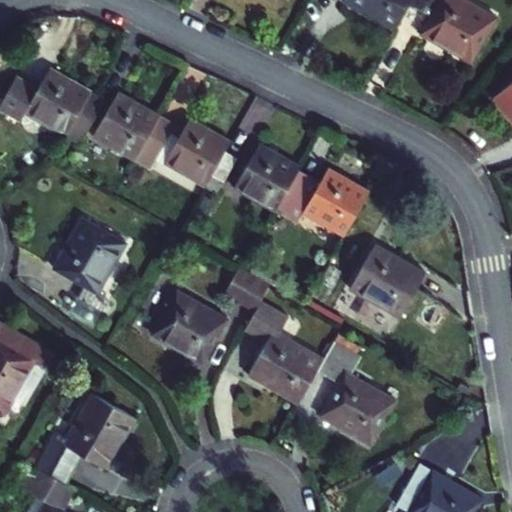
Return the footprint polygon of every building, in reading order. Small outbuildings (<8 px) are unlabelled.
[(404,4),(406,0),(345,0),(344,1),(389,29),(404,4)] [(424,0),(406,0),(404,4),(418,11),(424,0)] [(443,0),(424,0),(418,11),(432,20),(443,0)] [(496,20),(461,0),(443,0),(432,20),(424,34),(472,62),(496,20)] [(89,101),(92,96),(49,72),(37,93),(11,78),(0,98),(0,122),(5,125),(14,110),(67,140),(89,101)] [(511,85),(492,101),(511,126),(511,85)] [(89,101),(67,140),(83,149),(106,109),(89,101)] [(134,162),(154,126),(157,120),(123,101),(98,147),(132,165),(134,162)] [(171,136),(154,126),(134,162),(151,171),(155,165),(171,136)] [(201,191),(208,179),(222,155),(227,148),(191,127),(182,142),(165,171),(201,191)] [(182,142),(171,136),(155,165),(165,171),(182,142)] [(272,215),(278,206),(297,172),(264,153),(239,196),(272,215)] [(222,155),(208,179),(226,189),(239,165),(222,155)] [(343,243),(374,192),(332,169),(323,186),(316,199),(303,193),(311,179),(297,172),(278,206),(343,243)] [(316,199),(323,186),(311,179),(303,193),(316,199)] [(121,246),(78,221),(48,276),(74,291),(68,304),(100,321),(107,308),(92,298),(121,246)] [(426,263),(384,241),(354,296),(394,319),(426,263)] [(217,321),(168,293),(145,335),(193,362),(217,321)] [(271,309),(256,300),(237,334),(260,349),(245,375),(293,403),(308,378),(319,360),(263,327),(271,309)] [(48,357),(0,331),(0,416),(27,368),(40,374),(48,357)] [(391,402),(333,368),(343,350),(329,341),(319,360),(308,378),(330,391),(317,417),(366,446),(391,402)] [(135,416),(95,393),(65,447),(50,439),(31,472),(61,488),(79,455),(107,470),(135,416)] [(476,511),(479,506),(413,468),(399,497),(411,504),(407,511),(476,511)] [(61,488),(31,472),(19,493),(42,508),(39,511),(59,511),(70,493),(61,488)]
